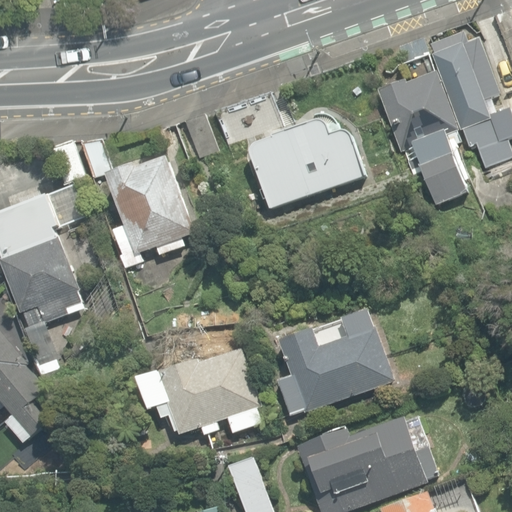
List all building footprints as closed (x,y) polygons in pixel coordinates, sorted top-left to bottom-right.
[(478,146),(486,170),(511,160),(511,146),(509,139),(499,143),(485,103),(502,97),(482,41),(471,45),(468,35),(432,48),(468,149),(478,146)] [(420,164),(435,206),(470,194),(454,147),(464,144),(439,74),(410,84),(408,78),(372,91),(399,171),(420,164)] [(214,112),(225,143),(249,134),(238,104),(214,112)] [(189,122),(197,152),(216,147),(208,117),(189,122)] [(252,155),(272,210),(369,176),(355,136),(352,130),(333,137),(330,127),(327,119),(277,137),(275,138),(257,144),(252,155)] [(84,144),(96,178),(116,173),(105,140),(84,144)] [(54,148),(66,184),(87,177),(75,141),(54,148)] [(117,233),(130,267),(145,262),(143,254),(160,248),(162,255),(187,246),(185,240),(199,234),(172,159),(140,171),(139,167),(111,177),(129,228),(117,233)] [(60,241),(56,231),(89,218),(77,186),(0,216),(0,246),(6,261),(2,262),(22,314),(25,313),(32,330),(85,309),(79,293),(83,292),(63,241),(60,241)] [(280,381),(293,417),(308,412),(308,414),(398,383),(397,382),(379,328),(377,329),(371,310),(345,319),(351,338),(323,348),(316,329),(282,341),(294,376),(280,381)] [(0,395),(11,409),(18,417),(11,422),(10,423),(11,425),(26,443),(52,422),(37,403),(52,391),(32,368),(34,366),(11,338),(0,324),(0,395)] [(38,360),(56,354),(47,329),(30,334),(38,360)] [(205,427),(207,435),(223,430),(220,422),(230,419),(235,434),(265,424),(260,409),(264,407),(246,350),(203,364),(202,360),(142,380),(151,410),(161,407),(165,419),(172,417),(177,433),(181,432),(182,435),(205,427)] [(299,448),(322,511),(351,511),(430,483),(430,481),(443,476),(422,420),(410,424),(407,416),(353,436),(351,429),(299,448)] [(233,466),(249,511),(275,511),(257,458),(233,466)] [(435,511),(429,494),(383,511),(435,511)]
